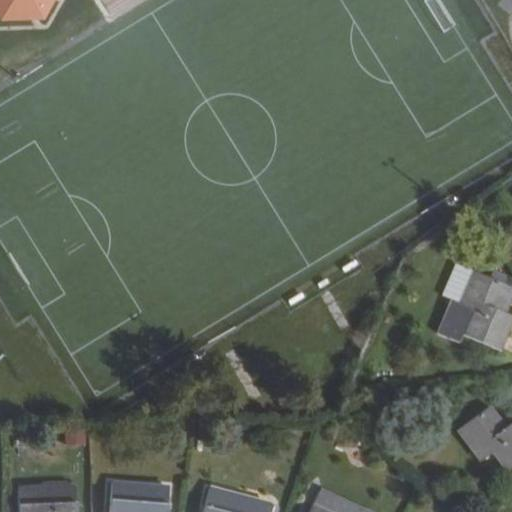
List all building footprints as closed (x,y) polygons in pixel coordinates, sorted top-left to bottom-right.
[(0,0),(0,10),(2,14),(42,13),(49,0),(0,0)] [(497,311),(507,288),(471,273),(457,307),(469,311),(459,336),(495,350),(510,316),(502,313),(497,311)] [(502,313),(511,290),(507,288),(497,311),(502,313)] [(489,452),(504,470),(511,464),(511,421),(504,427),(488,407),(456,430),(478,460),(489,452)] [(109,487),(107,511),(164,511),(165,490),(109,487)] [(15,492),(15,511),(73,511),(73,490),(15,492)] [(209,492),(203,511),(263,511),(265,507),(209,492)] [(357,511),(359,510),(319,492),(311,508),(320,511),(357,511)]
